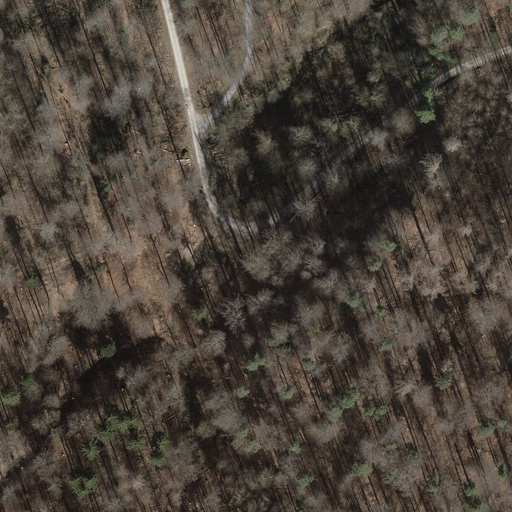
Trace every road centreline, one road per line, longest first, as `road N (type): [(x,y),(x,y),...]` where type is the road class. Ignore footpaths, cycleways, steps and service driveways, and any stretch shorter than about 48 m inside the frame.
road 1 (track): [(511,48),(442,76),(282,213),(235,228),(221,219),(210,193),(164,0)]
road 2 (track): [(194,128),(217,112),(248,62),(247,0)]
